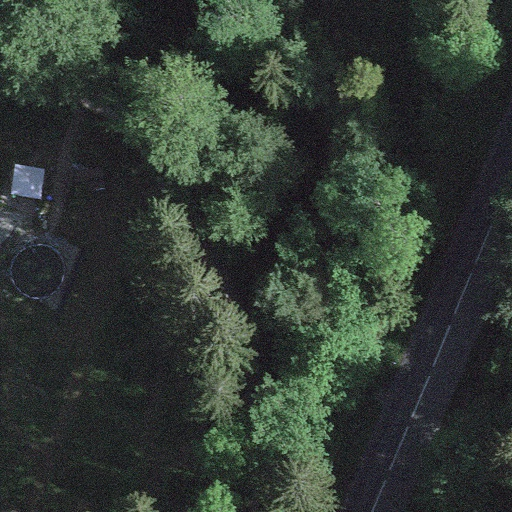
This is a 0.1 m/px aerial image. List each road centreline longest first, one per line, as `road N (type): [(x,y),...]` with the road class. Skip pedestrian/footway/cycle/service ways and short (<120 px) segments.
road 1 (track): [(0,81),(86,97),(163,158),(186,194),(243,333),(265,430),(271,511)]
road 2 (secondary): [(374,511),(511,188)]
